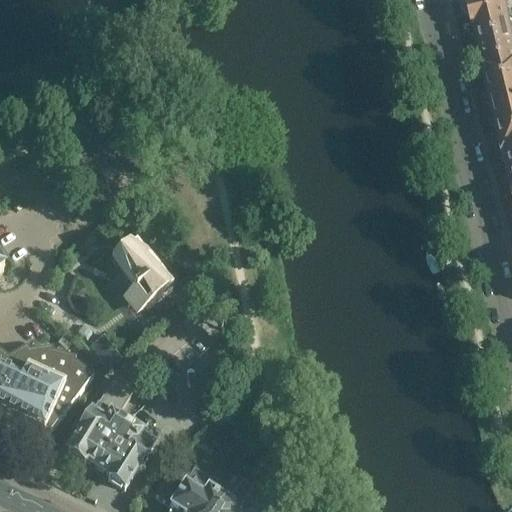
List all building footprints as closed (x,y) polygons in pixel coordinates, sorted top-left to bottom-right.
[(505,0),(466,0),(472,22),(508,13),(505,0)] [(511,28),(508,13),(472,22),(477,45),(511,37),(511,28)] [(511,37),(477,45),(483,68),(511,60),(511,37)] [(511,60),(483,68),(482,68),(488,92),(511,86),(511,60)] [(511,86),(488,92),(493,117),(511,112),(511,86)] [(511,112),(493,117),(498,138),(511,134),(511,112)] [(511,134),(498,138),(504,163),(505,163),(506,164),(511,162),(511,134)] [(136,244),(120,256),(119,257),(121,261),(117,271),(112,283),(112,284),(132,292),(133,293),(146,311),(172,292),(136,244)] [(105,335),(86,350),(103,372),(123,357),(105,335)] [(48,438),(92,381),(74,367),(75,363),(52,357),(52,353),(29,356),(26,352),(10,362),(10,365),(4,365),(4,360),(0,357),(0,418),(43,438),(43,436),(48,438)] [(112,385),(94,417),(68,457),(85,468),(88,465),(99,473),(127,426),(127,425),(142,398),(119,384),(112,385)] [(127,426),(99,473),(110,480),(109,483),(125,493),(150,453),(154,446),(157,443),(165,439),(164,435),(148,425),(142,435),(127,426)] [(217,511),(225,501),(234,492),(228,487),(219,497),(210,492),(215,485),(194,472),(189,480),(174,471),(155,499),(171,509),(170,511),(171,511),(217,511)] [(244,483),(234,493),(240,500),(251,490),(244,483)] [(241,511),(225,501),(217,511),(241,511)]
